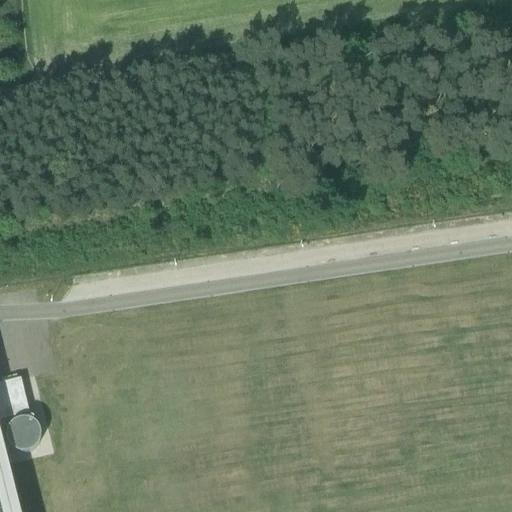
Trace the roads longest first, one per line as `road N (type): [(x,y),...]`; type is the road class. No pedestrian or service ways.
road 1 (unclassified): [(0,319),(86,314),(511,243)]
road 2 (track): [(511,9),(218,66),(4,88)]
